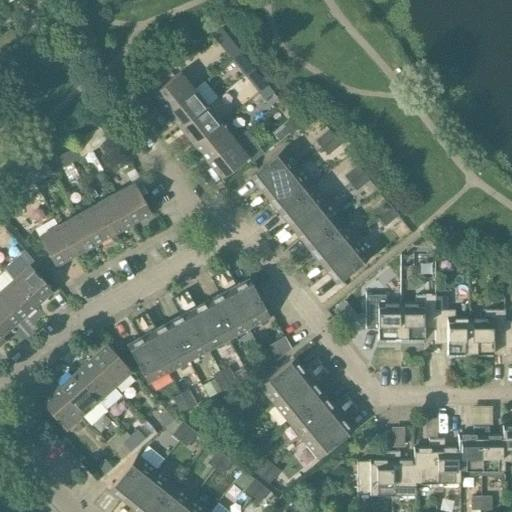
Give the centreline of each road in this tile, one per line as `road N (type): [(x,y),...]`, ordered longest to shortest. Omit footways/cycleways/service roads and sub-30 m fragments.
road 1 (residential): [(236,233),(254,239),(374,396),(511,396)]
road 2 (residential): [(0,388),(81,319),(236,233)]
road 3 (residential): [(236,233),(175,191),(133,127)]
